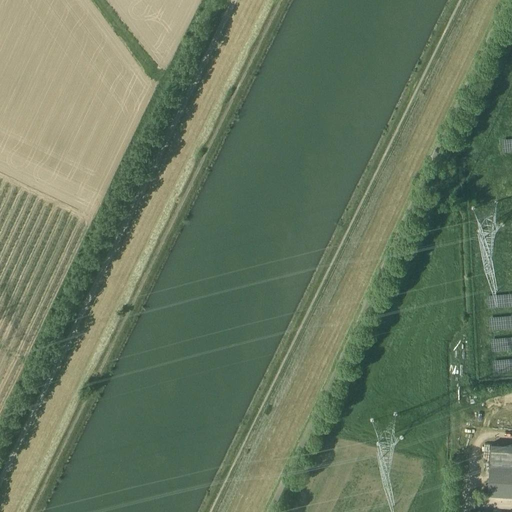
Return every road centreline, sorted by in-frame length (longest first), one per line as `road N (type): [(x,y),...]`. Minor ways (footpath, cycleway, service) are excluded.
road 1 (unclassified): [(270,511),(511,2)]
road 2 (unclassified): [(0,475),(233,0)]
